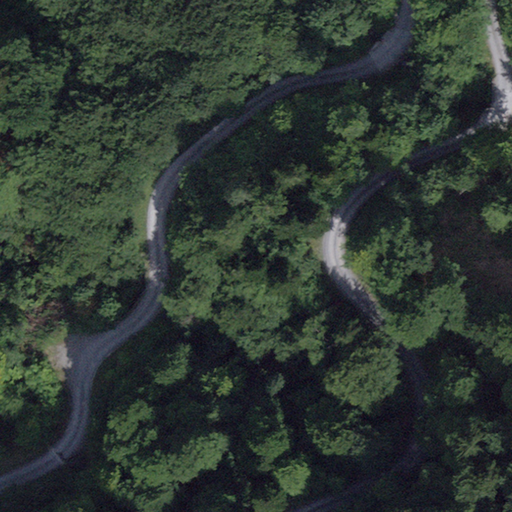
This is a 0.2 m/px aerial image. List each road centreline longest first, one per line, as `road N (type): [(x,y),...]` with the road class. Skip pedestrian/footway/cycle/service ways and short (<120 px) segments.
road 1 (track): [(0,486),(75,441),(91,359),(154,300),(156,220),(171,180),(270,91),(383,59),(406,25),(410,0)]
road 2 (track): [(488,0),(505,81),(500,112),(372,176),(354,190),(334,232),(340,272),(417,378),(426,437),(404,464),(311,511)]
